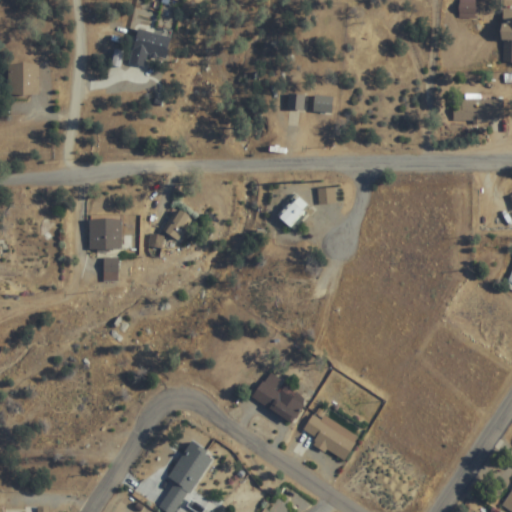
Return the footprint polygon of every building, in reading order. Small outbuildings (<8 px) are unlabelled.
[(474,0),(458,0),(459,18),(474,18),(474,0)] [(501,62),(511,62),(511,65),(511,68),(511,67),(511,9),(502,9),(501,62)] [(128,63),(144,67),(147,54),(165,58),(171,34),(138,26),(128,63)] [(38,62),(7,62),(7,95),(38,95),(38,62)] [(328,100),(304,100),(304,94),(288,94),(287,110),(304,110),(304,129),(328,129),(328,100)] [(503,120),(503,99),(453,99),(453,120),(503,120)] [(162,235),(181,244),(193,217),(175,209),(162,235)] [(120,251),(120,218),(89,218),(89,251),(120,251)] [(0,279),(29,280),(29,259),(42,259),(42,229),(12,229),(13,262),(0,262),(0,279)] [(313,285),(265,285),(265,306),(312,306),(313,285)] [(292,424),(308,399),(283,383),(285,381),(268,371),(251,398),(292,424)] [(91,426),(90,398),(58,399),(60,444),(75,443),(74,426),(91,426)] [(314,412),(304,430),(317,438),(313,445),(345,462),(358,437),(314,412)] [(164,511),(171,511),(174,507),(181,511),(209,456),(187,445),(156,507),(164,511)] [(511,511),(511,490),(501,504),(511,511)]
